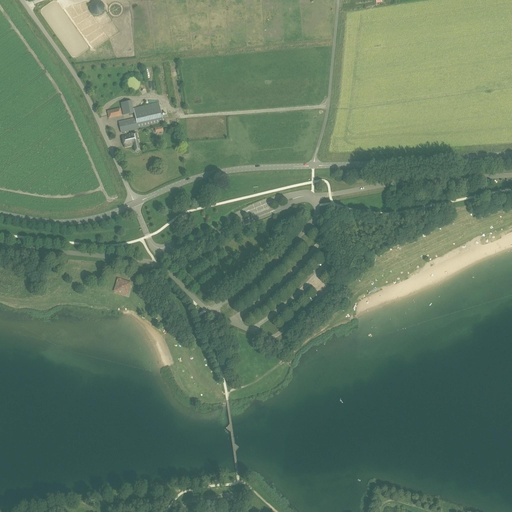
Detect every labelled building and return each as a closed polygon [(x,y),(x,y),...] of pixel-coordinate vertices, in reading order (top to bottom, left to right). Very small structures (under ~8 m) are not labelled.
[(95,1),(94,1),(93,1),(93,2),(92,2),(91,2),(91,3),(90,4),(90,5),(90,6),(89,6),(89,7),(89,8),(89,9),(89,10),(90,10),(90,11),(90,12),(91,12),(91,13),(92,13),(92,14),(93,14),(93,15),(94,15),(95,15),(96,15),(97,15),(98,15),(99,15),(100,15),(100,14),(101,14),(102,13),(103,13),(103,12),(103,11),(104,11),(104,10),(104,9),(104,8),(104,7),(104,6),(104,5),(103,4),(103,3),(102,3),(102,2),(101,2),(101,1),(100,1),(99,1),(98,0),(97,0),(96,0),(95,0),(95,1)] [(121,104),(123,115),(133,113),(131,102),(121,104)] [(159,103),(133,109),(135,118),(118,122),(121,133),(164,123),(159,103)] [(122,136),(124,148),(134,145),(135,151),(140,150),(136,132),(122,136)] [(113,292),(127,296),(131,282),(117,278),(113,292)]
